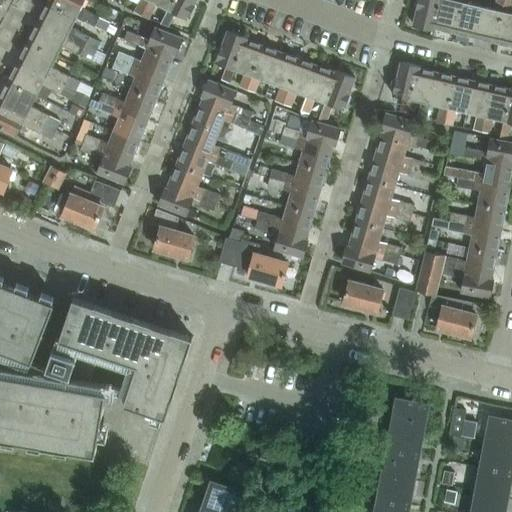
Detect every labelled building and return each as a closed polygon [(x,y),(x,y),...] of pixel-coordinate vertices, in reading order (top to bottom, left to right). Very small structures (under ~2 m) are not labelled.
[(78,14),(49,0),(48,0),(38,20),(85,44),(90,35),(72,26),(77,16),(78,14)] [(82,0),(49,0),(78,14),(77,16),(95,25),(100,16),(80,6),(82,0)] [(149,0),(139,0),(134,11),(142,15),(149,0)] [(157,4),(167,9),(171,0),(149,0),(142,15),(150,19),(157,4)] [(168,26),(175,12),(186,17),(185,18),(187,18),(189,15),(192,14),(195,7),(194,4),(196,0),(171,0),(167,9),(160,23),(168,26)] [(415,0),(415,5),(417,7),(413,24),(434,29),(435,28),(441,0),(415,0)] [(454,32),(461,0),(441,0),(435,28),(454,32)] [(470,2),(470,0),(461,0),(454,32),(475,37),(482,5),(470,2)] [(495,0),(494,8),(482,5),(475,37),(495,41),(504,0),(495,0)] [(511,12),(511,5),(511,0),(504,0),(495,41),(511,45),(511,12)] [(100,16),(95,25),(106,30),(109,24),(110,21),(100,16)] [(85,44),(38,20),(28,40),(57,55),(62,44),(81,54),(85,44)] [(109,24),(106,30),(114,34),(117,28),(109,24)] [(178,35),(157,26),(154,25),(149,39),(127,30),(124,39),(145,47),(173,57),(174,54),(176,54),(182,37),(179,36),(180,36),(178,35)] [(222,79),(231,82),(236,69),(247,39),(247,37),(227,30),(221,47),(218,48),(216,55),(217,58),(216,61),(216,62),(217,62),(218,62),(227,66),(222,79)] [(90,35),(85,44),(96,50),(100,41),(90,35)] [(247,39),(236,69),(245,72),(240,85),(248,88),(264,45),(247,39)] [(57,55),(28,40),(18,60),(65,84),(70,75),(51,66),(57,55)] [(85,44),(81,54),(91,59),(96,50),(85,44)] [(248,88),(256,91),(261,78),(271,82),(282,52),(264,45),(248,88)] [(145,47),(140,59),(119,50),(115,59),(164,78),(173,57),(145,47)] [(280,85),(275,100),(283,103),(300,58),(282,52),(271,82),(280,85)] [(283,103),(292,106),(297,91),(307,95),(318,65),(300,58),(283,103)] [(164,78),(115,59),(112,67),(134,76),(129,88),(156,99),(164,78)] [(65,84),(18,60),(8,80),(37,95),(42,84),(61,93),(65,84)] [(403,96),(400,111),(408,113),(412,99),(419,67),(419,66),(400,61),(396,79),(394,80),(392,88),(394,90),(393,94),(394,95),(395,94),(403,96)] [(324,101),(335,71),(318,65),(307,95),(301,110),(310,113),(315,98),(324,101)] [(429,103),(437,72),(419,67),(412,99),(420,101),(417,116),(426,118),(429,103)] [(324,101),(317,120),(326,123),(332,104),(342,108),(343,108),(344,108),(345,105),(348,104),(351,96),(349,93),(355,77),(335,70),(335,71),(324,101)] [(436,121),(444,123),(455,76),(437,72),(429,103),(440,105),(436,121)] [(70,75),(65,84),(75,89),(80,80),(70,75)] [(455,76),(444,123),(453,125),(456,109),(467,112),(474,80),(455,76)] [(236,90),(230,87),(211,80),(211,79),(210,79),(209,79),(208,79),(201,96),(203,97),(202,100),(250,120),(253,111),(231,102),(236,90)] [(37,95),(8,80),(0,95),(0,100),(45,124),(50,115),(31,105),(37,95)] [(477,114),(473,129),(482,131),(493,85),(474,80),(467,112),(477,114)] [(65,84),(61,93),(71,99),(75,89),(65,84)] [(503,120),(511,89),(493,85),(482,131),(491,133),(494,118),(503,120)] [(499,138),(507,140),(511,121),(511,87),(511,89),(503,120),(499,138)] [(156,99),(129,88),(124,100),(102,92),(99,100),(148,119),(156,99)] [(78,91),(73,101),(85,107),(90,97),(78,91)] [(45,124),(0,100),(0,126),(16,135),(22,123),(40,133),(45,124)] [(148,119),(99,100),(96,108),(117,117),(112,129),(140,140),(148,119)] [(250,120),(202,100),(193,121),(220,131),(225,119),(246,128),(250,120)] [(389,112),(388,112),(386,112),(381,129),(382,130),(381,135),(408,143),(430,149),(432,141),(410,134),(414,120),(389,113),(389,112)] [(50,115),(45,124),(56,129),(60,120),(50,115)] [(311,118),(311,119),(307,132),(284,125),(282,134),(332,148),(333,145),(335,145),(340,127),(338,127),(338,126),(336,126),(325,123),(326,123),(317,120),(311,118)] [(273,119),(269,130),(278,132),(281,121),(273,119)] [(84,120),(77,139),(83,141),(86,133),(90,122),(84,120)] [(220,131),(193,121),(185,141),(233,161),(237,152),(215,143),(220,131)] [(45,124),(40,133),(51,138),(56,129),(45,124)] [(140,140),(112,129),(108,141),(86,133),(83,141),(132,160),(140,140)] [(302,149),(298,161),(326,169),(332,148),(282,134),(279,142),(302,149)] [(408,143),(381,135),(375,156),(424,170),(426,162),(404,155),(408,143)] [(490,136),(490,137),(486,151),(463,146),(461,155),(485,159),(511,164),(511,141),(507,140),(499,138),(490,136)] [(102,158),(101,162),(97,172),(125,183),(131,165),(130,165),(132,160),(83,141),(79,149),(102,158)] [(185,141),(177,162),(203,172),(211,176),(216,164),(230,169),(233,161),(185,141)] [(7,144),(3,152),(24,163),(28,154),(7,144)] [(237,152),(233,161),(248,167),(252,158),(237,152)] [(375,156),(368,177),(395,185),(399,172),(421,179),(424,170),(375,156)] [(458,177),(509,187),(511,172),(511,164),(485,159),(485,161),(482,173),(460,168),(458,177)] [(294,175),(272,169),(270,177),(320,191),(326,169),(298,161),(294,175)] [(203,172),(177,162),(168,183),(217,202),(220,194),(198,185),(203,172)] [(12,169),(0,164),(0,188),(4,190),(12,169)] [(58,188),(66,172),(52,165),(44,181),(58,188)] [(267,185),(290,192),(286,205),(313,213),(320,191),(270,177),(267,185)] [(395,185),(368,177),(362,198),(411,213),(414,204),(391,198),(395,185)] [(477,203),(505,208),(509,187),(458,177),(456,185),(479,190),(477,203)] [(95,180),(88,200),(71,193),(62,214),(95,227),(104,204),(114,208),(120,190),(95,180)] [(29,181),(25,190),(35,194),(39,185),(29,181)] [(158,204),(160,204),(186,215),(192,202),(213,210),(217,202),(168,183),(167,187),(165,186),(158,204)] [(411,213),(362,198),(356,220),(383,228),(387,215),(409,221),(411,213)] [(450,220),(501,230),(505,208),(477,203),(474,216),(451,212),(450,220)] [(313,213),(286,205),(282,218),(260,211),(257,219),(307,234),(313,213)] [(157,208),(156,212),(152,224),(160,226),(154,247),(188,257),(194,236),(185,233),(175,230),(178,218),(157,208)] [(434,217),(432,226),(448,229),(450,220),(434,217)] [(307,234),(257,219),(255,228),(277,234),(274,248),(303,256),(308,239),(306,238),(307,234)] [(383,228),(356,220),(350,241),(399,256),(401,247),(379,241),(383,228)] [(468,246),(497,252),(501,230),(450,220),(448,229),(471,233),(468,246)] [(232,227),(229,238),(241,241),(242,239),(244,230),(233,227),(232,227)] [(226,237),(219,261),(235,266),(235,265),(249,269),(248,274),(282,284),(288,262),(278,260),(257,253),(259,244),(242,239),(241,241),(229,238),(226,237)] [(428,239),(426,250),(434,252),(437,241),(428,239)] [(342,262),(351,265),(371,270),(375,258),(396,264),(399,256),(350,241),(349,245),(347,244),(342,262)] [(493,274),(497,252),(468,246),(466,260),(445,256),(443,264),(493,274)] [(446,255),(426,250),(419,280),(416,289),(432,293),(437,294),(442,273),(443,264),(445,256),(446,255)] [(460,290),(476,294),(490,296),(493,278),(492,278),(493,274),(443,264),(442,273),(462,277),(460,290)] [(0,356),(28,367),(29,368),(31,361),(53,305),(54,302),(53,302),(52,301),(54,297),(41,292),(39,296),(29,293),(27,292),(29,287),(16,282),(14,287),(4,283),(2,282),(4,277),(0,275),(0,356)] [(377,310),(383,289),(349,280),(343,301),(377,310)] [(406,288),(399,286),(396,301),(393,311),(409,315),(416,290),(406,288)] [(477,314),(471,313),(474,302),(465,299),(437,294),(432,293),(429,305),(442,308),(437,326),(471,335),(477,314)] [(52,349),(46,367),(70,375),(80,346),(81,346),(95,351),(136,365),(126,394),(123,403),(152,413),(162,416),(164,417),(165,417),(191,339),(192,337),(189,336),(172,330),(170,329),(153,324),(150,323),(149,323),(141,320),(133,317),(131,316),(114,311),(111,310),(94,304),(75,298),(73,297),(59,339),(62,340),(58,351),(52,349)] [(0,436),(2,437),(2,439),(1,442),(14,444),(15,442),(15,439),(28,441),(28,444),(27,446),(40,449),(41,446),(41,444),(55,446),(54,448),(54,451),(67,453),(67,451),(68,448),(95,453),(96,447),(98,437),(100,424),(104,401),(106,390),(67,384),(49,380),(0,372),(0,436)] [(427,403),(396,397),(391,423),(422,429),(427,403)] [(369,406),(367,419),(378,421),(380,408),(369,406)] [(454,407),(449,433),(461,436),(465,419),(466,410),(454,407)] [(511,418),(490,414),(485,438),(485,440),(511,445),(511,418)] [(465,419),(461,436),(473,438),(477,421),(465,419)] [(422,429),(391,423),(386,448),(418,454),(422,429)] [(454,436),(452,447),(462,449),(464,438),(454,436)] [(511,467),(511,445),(485,440),(480,465),(511,471),(511,467)] [(280,462),(283,451),(265,446),(262,455),(262,457),(280,462)] [(386,448),(381,473),(413,479),(418,454),(386,448)] [(480,465),(475,490),(506,496),(511,471),(480,465)] [(352,491),(352,492),(362,494),(363,493),(367,471),(356,469),(352,491)] [(444,471),(442,484),(454,486),(456,473),(444,471)] [(381,473),(377,496),(376,499),(408,505),(413,479),(381,473)] [(212,480),(204,505),(223,511),(235,511),(242,491),(212,480)] [(446,489),(444,503),(455,505),(458,491),(446,489)] [(475,490),(470,511),(503,511),(506,496),(475,490)] [(376,499),(373,511),(406,511),(408,505),(376,499)]
